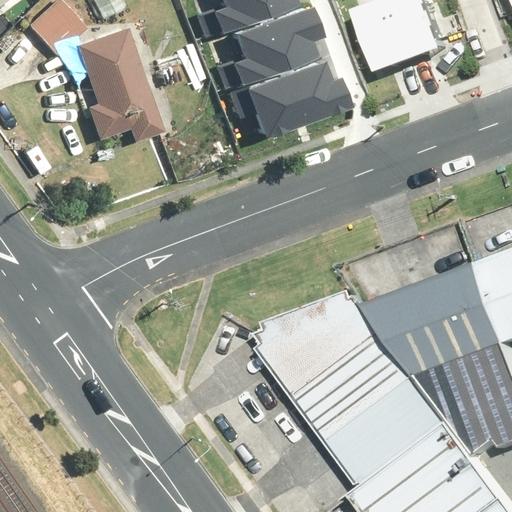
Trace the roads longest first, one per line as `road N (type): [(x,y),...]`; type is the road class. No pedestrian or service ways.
road 1 (tertiary): [(47,323),(124,261),(511,120)]
road 2 (secondary): [(47,323),(186,511)]
road 3 (residential): [(511,120),(468,0)]
